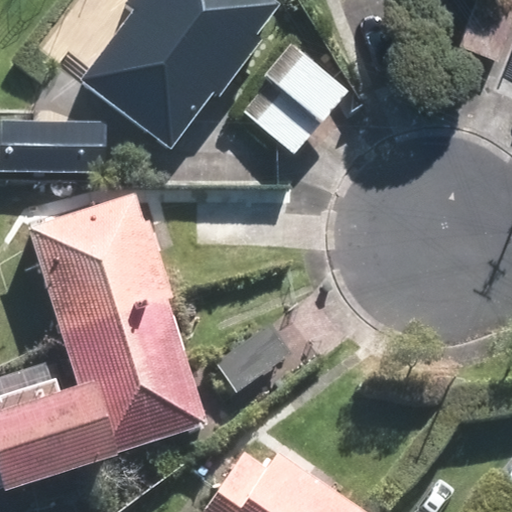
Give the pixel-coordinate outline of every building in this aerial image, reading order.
[(275,14),(257,0),(126,0),(118,11),(125,17),(73,87),(165,158),(209,100),(215,104),(259,46),(253,41),(275,14)] [(511,0),(467,0),(452,38),(493,53),(511,7),(511,0)] [(344,99),(286,51),(260,81),(268,88),(241,118),(290,160),(344,99)] [(0,131),(0,178),(103,178),(104,130),(0,131)] [(22,237),(57,344),(165,310),(130,202),(22,237)] [(165,310),(57,344),(72,393),(0,416),(0,498),(204,433),(165,310)] [(263,329),(207,371),(228,399),(284,357),(263,329)] [(358,511),(275,453),(263,469),(242,454),(201,511),(358,511)] [(511,511),(511,495),(495,484),(474,511),(511,511)]
